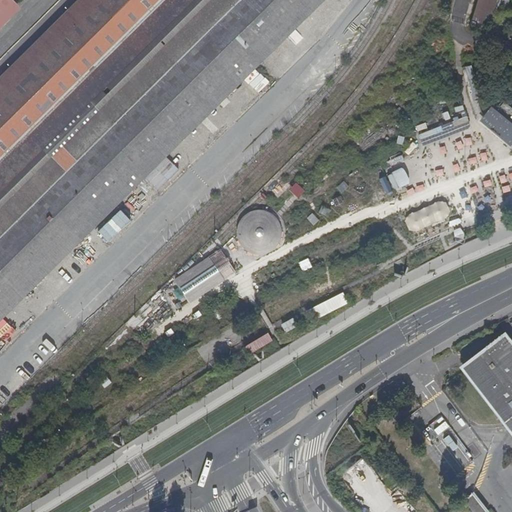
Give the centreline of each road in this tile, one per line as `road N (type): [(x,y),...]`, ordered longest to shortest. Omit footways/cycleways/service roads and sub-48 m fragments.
road 1 (primary): [(511,273),(390,336),(235,433)]
road 2 (primary): [(325,411),(511,295)]
